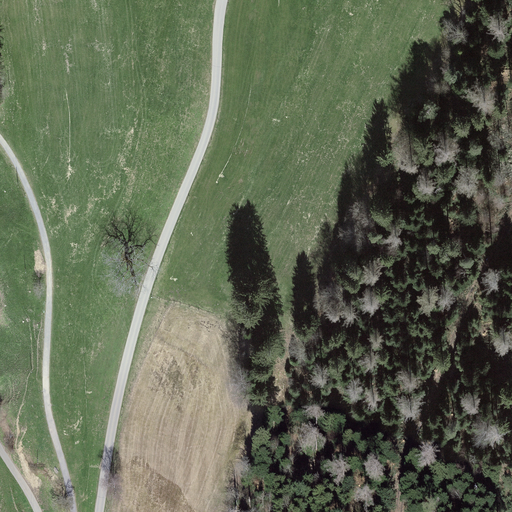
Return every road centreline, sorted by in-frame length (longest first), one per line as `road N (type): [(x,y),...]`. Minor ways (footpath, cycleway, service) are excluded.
road 1 (unclassified): [(222,0),(218,107),(143,308),(98,511)]
road 2 (track): [(70,511),(46,399),(50,266),(30,192),(0,136)]
road 3 (track): [(511,216),(416,422),(397,511)]
